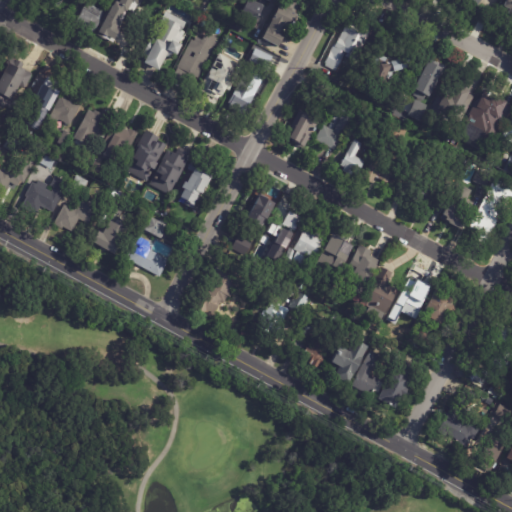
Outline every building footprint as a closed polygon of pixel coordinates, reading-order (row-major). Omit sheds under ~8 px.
[(171,0),(170,1),(166,10),(151,2),(152,0),(171,0)] [(272,0),(271,3),(265,0),(262,6),(263,7),(253,25),(237,16),(245,0),(250,0),(257,4),(259,0),(272,0)] [(296,15),(288,29),(283,26),(278,34),(283,37),(278,47),(262,39),(279,5),(281,6),(284,0),(298,0),(300,1),(294,13),(296,14),(296,15)] [(458,0),(475,8),(478,0),(458,0)] [(485,0),(481,8),(468,1),(468,3),(462,0),(485,0)] [(511,0),(503,0),(499,11),(511,16),(511,0)] [(97,9),(107,14),(96,34),(77,24),(88,4),(97,9)] [(191,25),(181,45),(187,48),(181,59),(175,55),(172,60),(170,59),(162,73),(148,65),(151,59),(145,56),(153,40),(159,43),(167,27),(162,24),(168,13),(191,25)] [(141,50),(138,57),(118,46),(122,38),(121,37),(119,40),(110,36),(118,20),(149,36),(141,50)] [(364,25),(374,30),(357,63),(346,57),(338,72),(325,65),(336,46),(337,46),(350,23),(362,29),(364,25)] [(190,74),(179,69),(195,37),(204,42),(208,35),(221,41),(201,80),(190,74)] [(275,57),(268,70),(251,61),(257,49),(275,57)] [(440,57),(442,58),(441,60),(447,63),(432,91),(427,88),(425,94),(415,89),(433,53),(440,57)] [(222,57),(243,69),(230,94),(227,92),(225,97),(224,96),(222,99),(217,96),(217,97),(215,96),(213,100),(200,93),(220,56),(222,57)] [(404,61),(411,59),(414,70),(398,75),(398,73),(390,92),(369,82),(381,56),(397,63),(404,61)] [(18,69),(31,76),(12,108),(4,104),(2,108),(0,106),(0,83),(11,65),(18,69)] [(235,106),(230,103),(250,67),(266,76),(245,112),(235,106)] [(46,78),(55,83),(54,84),(63,90),(42,125),(20,112),(42,75),(46,78)] [(451,100),(440,96),(434,111),(461,121),(474,86),(458,80),(451,100)] [(467,134),(463,131),(483,87),(494,92),(498,83),(511,89),(511,103),(510,102),(490,144),(467,134)] [(332,107),(313,97),(319,84),(338,94),(332,107)] [(407,92),(400,109),(391,105),(398,88),(407,92)] [(74,103),(82,107),(71,128),(60,122),(57,127),(49,123),(63,97),(74,103)] [(416,100),(428,106),(420,122),(409,116),(416,100)] [(306,147),(286,136),(300,111),(320,122),(306,147)] [(105,114),(111,117),(106,127),(110,130),(104,140),(95,135),(88,147),(74,139),(89,112),(93,114),(94,112),(101,115),(102,112),(105,114)] [(338,149),(337,152),(317,141),(325,126),(336,132),(346,112),(356,117),(338,149)] [(359,120),(365,123),(360,132),(354,128),(359,120)] [(511,142),(511,147),(511,150),(511,126),(506,124),(500,137),(511,142)] [(119,127),(130,133),(131,130),(139,135),(130,153),(125,150),(117,164),(105,158),(108,153),(102,150),(116,125),(119,127)] [(395,125),(412,134),(404,148),(387,138),(395,125)] [(58,144),(65,131),(73,136),(66,148),(58,144)] [(147,133),(159,140),(157,142),(167,148),(156,166),(158,167),(154,174),(148,170),(146,174),(149,176),(145,184),(123,171),(145,132),(147,133)] [(29,134),(37,139),(31,149),(23,144),(29,134)] [(366,163),(359,176),(356,174),(354,178),(345,173),(347,169),(343,167),(357,142),(364,146),(357,158),(366,163)] [(181,149),(194,156),(185,171),(186,172),(179,185),(178,185),(171,197),(151,185),(170,151),(177,155),(180,149),(181,149)] [(52,171),(40,164),(45,155),(57,162),(52,171)] [(390,185),(377,179),(374,185),(365,181),(375,160),(387,166),(392,156),(401,160),(390,185)] [(36,165),(25,185),(21,183),(19,188),(11,184),(4,197),(0,195),(0,171),(3,173),(5,170),(11,173),(20,157),(36,165)] [(207,192),(198,209),(184,201),(191,187),(189,186),(195,176),(188,172),(195,160),(218,173),(207,192)] [(418,183),(405,175),(412,161),(426,169),(418,183)] [(102,167),(96,178),(89,174),(95,163),(102,167)] [(434,211),(417,202),(436,165),(453,174),(434,211)] [(488,190),(473,182),(481,168),(495,176),(488,190)] [(72,202),(63,198),(54,215),(43,209),(37,219),(22,210),(28,198),(27,197),(34,184),(38,186),(40,182),(49,187),(47,190),(53,193),(54,191),(59,193),(54,185),(66,177),(71,184),(74,184),(78,177),(90,183),(83,195),(77,192),(72,202)] [(511,187),(511,204),(510,208),(505,206),(497,221),(500,223),(487,246),(479,242),(480,239),(469,233),(498,180),(511,187)] [(276,204),(262,232),(244,223),(259,195),(276,204)] [(470,202),(462,218),(468,221),(467,222),(470,224),(466,233),(460,230),(459,231),(454,228),(454,226),(443,221),(446,216),(448,217),(454,204),(457,205),(461,197),(470,202)] [(55,226),(66,207),(76,212),(82,201),(84,202),(85,199),(100,207),(90,226),(80,221),(74,234),(65,229),(64,230),(55,226)] [(122,218),(108,210),(115,199),(129,207),(122,218)] [(290,219),(289,221),(300,226),(289,248),(270,238),(282,215),(290,219)] [(147,232),(154,220),(170,229),(163,241),(147,232)] [(117,258),(96,245),(102,234),(106,236),(113,224),(130,234),(117,258)] [(266,258),(279,262),(290,232),(276,227),(266,258)] [(326,240),(317,261),(297,252),(307,231),(326,240)] [(245,257),(232,249),(239,237),(253,245),(245,257)] [(150,243),(155,246),(152,252),(170,262),(162,279),(129,262),(141,239),(150,243)] [(331,247),(350,255),(341,275),(322,267),(331,247)] [(378,255),(356,247),(345,274),(366,283),(378,255)] [(371,261),(374,263),(374,265),(382,269),(369,292),(356,285),(345,305),(333,299),(346,276),(353,280),(364,259),(370,262),(371,261)] [(395,275),(390,284),(402,290),(388,318),(366,307),(377,285),(379,286),(387,271),(395,275)] [(424,284),(423,287),(430,291),(425,299),(422,298),(419,303),(415,301),(414,303),(411,301),(408,306),(398,300),(412,277),(424,284)] [(230,296),(218,318),(209,313),(208,316),(198,311),(212,286),(230,296)] [(456,309),(451,318),(449,316),(443,328),(440,326),(436,333),(421,325),(438,292),(457,301),(453,308),(456,309)] [(312,300),(306,316),(294,311),(301,296),(312,300)] [(289,315),(293,317),(294,315),(300,318),(299,320),(300,320),(295,331),(284,326),(280,336),(269,331),(268,334),(259,329),(271,303),(291,312),(289,315)] [(419,325),(413,337),(400,331),(406,318),(419,325)] [(468,375),(476,363),(490,372),(494,365),(492,364),(497,355),(484,347),(500,323),(511,330),(511,358),(504,371),(502,369),(491,386),(485,382),(483,385),(468,375)] [(334,335),(329,345),(333,348),(322,369),(320,367),(319,370),(307,364),(309,361),(303,358),(308,348),(310,349),(316,337),(318,339),(324,329),(334,335)] [(410,339),(425,347),(420,356),(406,348),(410,339)] [(364,358),(355,374),(349,384),(335,375),(340,366),(333,362),(343,346),(351,351),(358,340),(369,346),(362,357),(364,358)] [(386,359),(379,371),(373,368),(370,373),(380,379),(370,395),(352,384),(357,375),(372,350),(386,359)] [(407,374),(409,374),(407,378),(411,380),(407,389),(408,390),(405,397),(403,396),(397,408),(379,399),(400,359),(412,365),(407,374)] [(472,407),(469,406),(460,422),(470,428),(475,420),(485,426),(476,441),(474,440),(468,451),(459,446),(461,444),(441,432),(467,389),(479,396),(472,407)] [(494,401),(485,396),(489,389),(494,392),(496,389),(499,391),(494,401)] [(497,417),(503,406),(511,412),(511,419),(509,424),(497,417)] [(501,437),(498,442),(505,447),(491,470),(476,461),(494,433),(501,437)]
